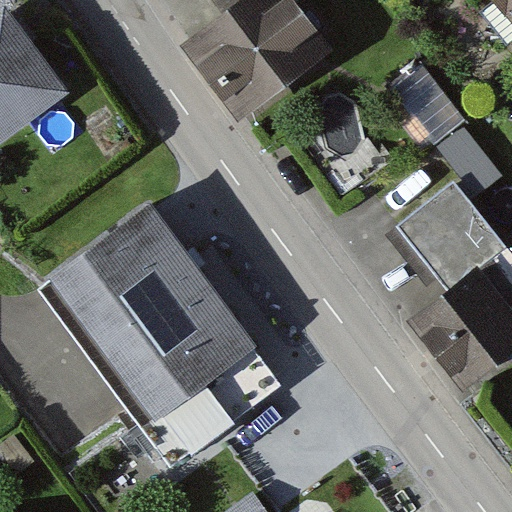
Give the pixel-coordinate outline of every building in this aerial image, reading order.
[(0,141),(75,86),(12,0),(1,0),(0,1),(0,141)] [(335,41),(303,0),(232,0),(226,5),(190,32),(247,107),(335,41)] [(511,0),(502,0),(511,11),(511,0)] [(425,64),(394,87),(437,143),(463,122),(467,119),(425,64)] [(504,172),(463,122),(437,143),(477,193),(504,172)] [(450,284),(507,239),(456,176),(400,221),(450,284)] [(284,378),(153,199),(42,280),(173,459),(284,378)] [(511,343),(511,246),(507,239),(450,284),(412,315),(465,381),(511,343)] [(15,434),(0,444),(0,450),(14,471),(32,458),(15,434)] [(272,511),(254,489),(224,511),(272,511)]
